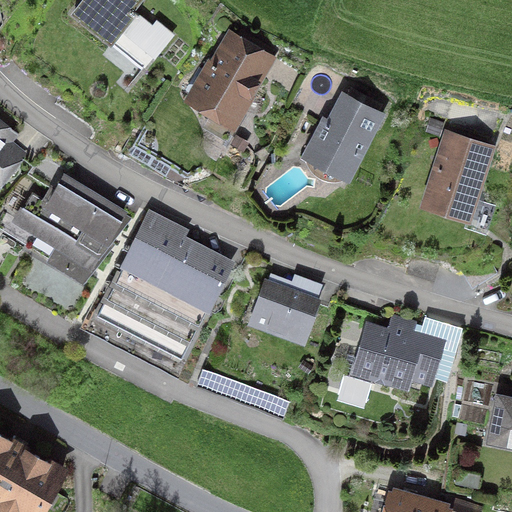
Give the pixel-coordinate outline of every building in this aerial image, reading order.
[(154,28),(131,10),(139,0),(85,0),(74,13),(144,69),(172,35),(158,23),(154,28)] [(213,130),(224,136),(268,61),(233,40),(217,66),(213,64),(193,97),(223,114),(213,130)] [(325,122),(308,155),(345,174),(377,115),(344,97),(330,125),(325,122)] [(0,125),(0,176),(0,177),(7,176),(15,166),(14,159),(19,153),(5,142),(11,135),(0,125)] [(427,201),(466,214),(487,151),(452,139),(443,168),(438,167),(427,201)] [(122,223),(118,221),(123,212),(65,176),(49,202),(33,192),(16,219),(59,245),(50,259),(83,279),(91,265),(95,267),(106,248),(102,246),(107,239),(110,242),(122,223)] [(107,298),(98,293),(79,327),(189,383),(204,348),(190,340),(228,267),(178,241),(184,231),(160,219),(156,228),(146,222),(107,298)] [(434,282),(440,264),(411,255),(406,273),(434,282)] [(303,336),(316,301),(267,283),(252,323),(271,329),(272,325),(303,336)] [(411,328),(393,323),(390,333),(368,326),(358,362),(373,367),(371,373),(406,383),(409,373),(431,380),(438,355),(440,341),(410,332),(411,328)] [(303,403),(213,372),(206,391),(297,422),(303,403)] [(511,445),(511,396),(498,394),(489,441),(511,445)] [(38,511),(62,470),(0,434),(0,503),(2,504),(4,501),(16,508),(14,511),(38,511)] [(396,489),(389,511),(443,511),(446,503),(396,489)] [(470,511),(472,506),(454,500),(450,511),(470,511)]
